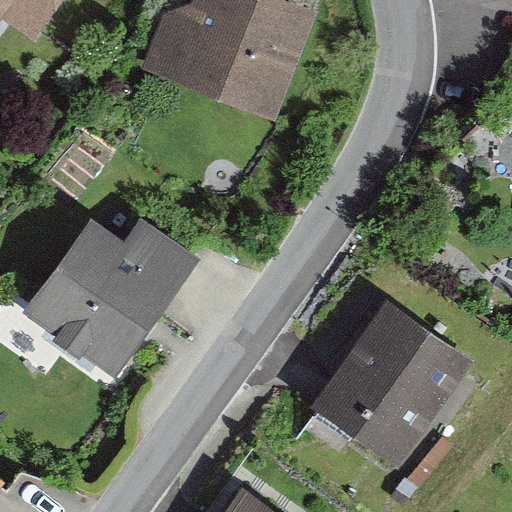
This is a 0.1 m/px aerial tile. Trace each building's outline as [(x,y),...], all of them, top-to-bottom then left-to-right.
[(84,0),(0,0),(0,28),(8,34),(19,19),(53,43),(84,0)] [(334,14),(302,0),(210,0),(206,9),(180,22),(154,73),(281,129),(334,14)] [(149,242),(118,220),(51,313),(133,372),(216,258),(165,221),(149,242)] [(492,369),(406,298),(316,407),(402,478),(492,369)] [(0,510),(25,479),(0,459),(0,510)] [(294,511),(264,490),(247,511),(294,511)]
